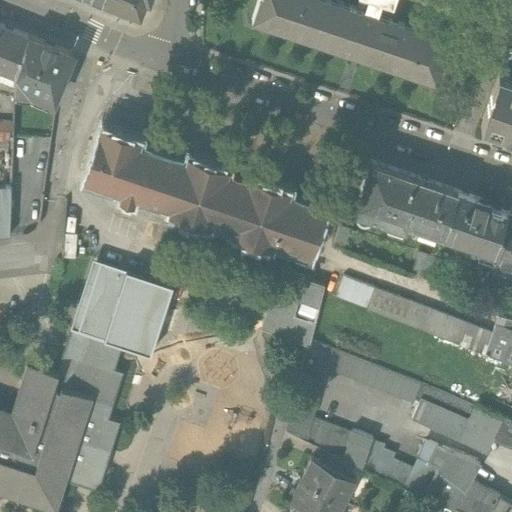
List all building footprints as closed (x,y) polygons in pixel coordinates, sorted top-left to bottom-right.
[(107,0),(106,3),(140,16),(146,2),(149,3),(150,0),(107,0)] [(367,0),(363,12),(327,0),(258,0),(251,21),(355,56),(435,84),(449,42),(376,16),(381,1),(392,5),(394,0),(367,0)] [(27,36),(0,25),(0,70),(14,75),(15,72),(27,36)] [(27,36),(15,72),(14,95),(32,97),(55,106),(72,54),(27,36)] [(511,77),(511,76),(508,76),(508,77),(499,74),(481,127),(492,130),(490,136),(501,139),(502,134),(511,137),(511,78),(511,79),(511,77)] [(229,168),(189,154),(186,162),(139,146),(142,139),(102,126),(84,180),(122,193),(120,200),(138,205),(141,197),(162,204),(160,209),(169,212),(209,226),(211,221),(233,228),(231,233),(271,246),(273,240),(290,246),(262,327),(309,343),(311,337),(324,284),(303,276),(326,209),(289,196),(291,188),(251,175),(248,182),(227,175),(229,168)] [(457,190),(371,162),(357,203),(358,204),(356,210),(356,213),(357,216),(359,219),(362,220),(365,221),(368,220),(371,218),(372,215),(391,221),(389,225),(401,229),(402,225),(405,225),(407,220),(421,225),(420,228),(433,233),(435,229),(443,232),(457,190)] [(10,187),(0,188),(0,235),(8,234),(10,187)] [(489,201),(457,190),(443,232),(480,244),(483,247),(489,249),(492,248),(496,249),(502,231),(499,231),(506,211),(488,205),(489,201)] [(511,272),(511,213),(506,211),(499,231),(502,231),(496,249),(489,270),(510,278),(511,272)] [(338,225),(332,245),(344,249),(350,229),(338,225)] [(77,234),(65,233),(63,257),(75,257),(77,234)] [(436,256),(418,250),(411,271),(429,277),(436,256)] [(87,332),(122,343),(156,354),(177,288),(92,261),(70,326),(87,332)] [(492,328),(343,273),(336,294),(367,305),(366,306),(484,350),(492,328)] [(511,316),(498,312),(492,328),(484,350),(511,360),(511,316)] [(70,326),(56,368),(58,369),(51,389),(67,394),(87,332),(70,326)] [(56,368),(26,359),(26,361),(11,407),(12,408),(10,413),(3,411),(4,406),(0,404),(0,485),(55,503),(64,476),(76,437),(110,448),(120,418),(109,414),(123,369),(114,366),(122,343),(87,332),(67,394),(51,389),(58,369),(56,368)] [(332,345),(311,337),(309,343),(285,428),(305,437),(311,416),(326,366),(332,345)] [(421,380),(332,345),(326,366),(414,400),(421,380)] [(472,401),(421,380),(414,400),(418,402),(411,415),(457,438),(472,401)] [(501,412),(472,401),(457,438),(486,449),(491,435),(500,413),(501,412)] [(511,418),(500,413),(491,435),(511,442),(511,418)] [(351,431),(311,416),(305,437),(332,450),(354,460),(361,464),(373,435),(352,429),(351,431)] [(479,459),(453,447),(453,448),(426,436),(423,443),(423,442),(412,463),(393,455),(395,449),(383,444),(385,440),(373,435),(361,464),(403,484),(465,511),(487,511),(498,494),(469,475),(479,459)] [(110,448),(76,437),(64,476),(98,487),(110,448)] [(354,460),(332,450),(327,461),(348,472),(354,460)] [(327,461),(311,453),(310,454),(311,455),(301,474),(300,473),(300,474),(345,497),(355,476),(348,472),(327,461)] [(336,511),(345,497),(300,474),(299,475),(300,475),(290,495),(289,494),(289,496),(294,498),(321,511),(336,511)] [(321,511),(294,498),(293,500),(294,500),(287,511),(321,511)]
